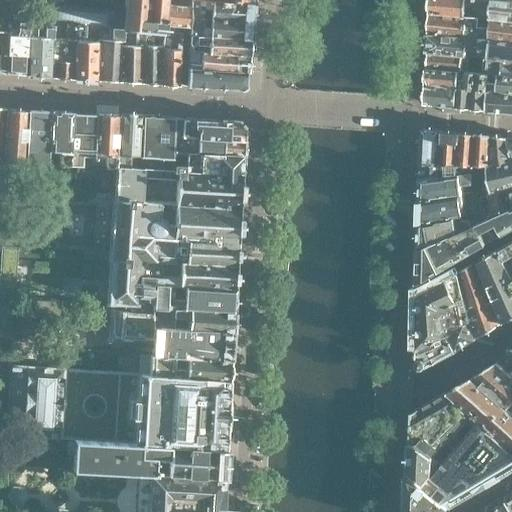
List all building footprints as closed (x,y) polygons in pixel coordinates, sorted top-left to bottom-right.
[(210,0),(251,3),(250,0),(125,0),(124,18),(109,17),(110,10),(46,6),(46,11),(39,11),(38,23),(53,24),(77,25),(99,27),(109,27),(109,28),(122,29),(145,31),(163,32),(164,25),(188,27),(189,16),(190,6),(165,5),(165,0),(210,0)] [(250,20),(251,9),(251,3),(210,0),(189,0),(190,6),(189,16),(201,17),(202,5),(203,7),(210,8),(211,5),(210,17),(250,20)] [(473,9),(473,0),(431,0),(431,12),(465,16),(466,8),(473,9)] [(511,20),(511,0),(473,0),(473,9),(472,17),(483,18),(484,10),(483,10),(483,7),(490,8),(489,18),(511,20)] [(463,36),(465,16),(431,12),(429,33),(463,36)] [(249,37),(249,26),(250,20),(210,17),(209,29),(208,27),(202,27),(201,29),(201,17),(189,16),(188,27),(188,35),(189,35),(210,36),(210,35),(249,37)] [(483,18),(472,17),(465,16),(463,36),(480,38),(511,40),(511,20),(489,18),(483,18)] [(25,74),(28,22),(28,21),(17,20),(16,34),(7,34),(5,73),(24,74),(25,74)] [(50,76),(53,24),(38,23),(28,22),(25,74),(50,76)] [(74,79),(77,25),(53,24),(50,76),(74,79)] [(96,81),(98,41),(99,27),(77,25),(74,79),(95,80),(96,81)] [(119,82),(121,46),(118,46),(119,42),(121,41),(121,38),(122,29),(109,28),(108,41),(98,41),(96,81),(118,82),(119,82)] [(142,83),(145,31),(122,29),(121,38),(134,39),(134,47),(121,46),(119,82),(142,83)] [(160,84),(163,32),(145,31),(142,83),(160,84)] [(178,85),(180,51),(167,50),(168,44),(180,45),(181,33),(163,32),(160,84),(178,85)] [(480,38),(463,36),(429,33),(428,52),(466,56),(467,49),(479,50),(480,38)] [(248,54),(248,43),(249,37),(210,35),(210,36),(189,35),(188,51),(201,51),(202,52),(203,44),(208,44),(209,52),(248,54)] [(511,40),(480,38),(479,50),(478,57),(492,58),(511,59),(511,40)] [(247,71),(247,60),(248,54),(209,52),(202,52),(201,51),(200,62),(197,61),(196,58),(187,58),(187,68),(247,71)] [(467,65),(468,56),(466,56),(428,52),(428,53),(428,67),(428,68),(459,71),(460,71),(461,62),(464,62),(464,65),(467,65)] [(511,76),(511,59),(492,58),(491,74),(511,76)] [(245,87),(247,71),(187,68),(186,85),(242,89),(245,87)] [(458,80),(459,71),(428,68),(427,84),(458,87),(463,87),(464,80),(458,80)] [(488,90),(489,74),(465,71),(464,80),(463,87),(458,87),(456,106),(486,109),(488,90)] [(511,76),(491,74),(489,74),(488,90),(511,92),(511,76)] [(456,106),(458,87),(427,84),(426,103),(456,106)] [(511,92),(488,90),(486,109),(511,110),(511,92)] [(1,162),(5,108),(0,108),(0,184),(22,186),(24,163),(1,162)] [(24,163),(27,110),(5,108),(1,162),(24,163)] [(47,158),(48,150),(50,111),(27,110),(24,163),(22,186),(22,195),(68,198),(69,166),(47,165),(47,158)] [(69,166),(72,112),(50,111),(48,150),(58,150),(57,158),(47,158),(47,165),(69,166)] [(94,113),(72,112),(69,166),(80,166),(81,152),(92,153),(94,113)] [(114,168),(118,115),(94,113),(92,153),(101,153),(101,163),(92,163),(91,167),(114,168)] [(238,208),(240,174),(241,156),(180,154),(179,167),(176,171),(170,170),(138,169),(141,116),(118,115),(114,168),(112,200),(238,208)] [(172,153),(174,118),(141,116),(138,169),(170,170),(172,153)] [(241,156),(242,145),(242,140),(181,137),(182,118),(174,118),(172,153),(180,154),(241,156)] [(242,140),(243,127),(238,122),(182,118),(181,137),(242,140)] [(437,163),(441,131),(424,129),(424,140),(419,140),(418,164),(423,165),(437,163)] [(457,165),(460,133),(441,131),(437,163),(443,163),(442,176),(456,174),(457,165)] [(488,164),(491,136),(460,133),(457,165),(464,165),(463,173),(472,172),(487,171),(488,164)] [(510,160),(507,138),(491,136),(488,164),(510,160)] [(511,208),(511,159),(510,160),(488,164),(487,171),(488,181),(485,182),(485,186),(482,191),(483,197),(490,197),(492,203),(472,211),(471,212),(473,225),(511,208)] [(442,176),(443,163),(437,163),(423,165),(422,178),(442,176)] [(462,192),(461,183),(471,182),(472,172),(463,173),(456,174),(442,176),(422,178),(421,200),(462,194),(462,192)] [(472,211),(471,191),(462,192),(462,194),(421,200),(420,221),(471,212),(472,211)] [(235,265),(237,230),(238,208),(112,200),(89,199),(89,205),(94,205),(95,208),(103,208),(105,206),(110,206),(107,253),(104,253),(102,250),(94,249),(91,252),(86,252),(86,259),(90,259),(157,262),(174,262),(235,265)] [(419,282),(511,228),(511,208),(473,225),(419,248),(418,282),(419,282)] [(419,248),(473,225),(471,212),(420,221),(419,248)] [(18,249),(20,224),(0,222),(0,247),(18,249)] [(511,239),(497,248),(504,261),(511,256),(511,239)] [(0,295),(15,297),(18,254),(18,249),(0,247),(0,258),(0,295)] [(501,322),(511,316),(511,264),(508,267),(504,261),(497,248),(477,260),(501,322)] [(234,288),(234,280),(235,265),(174,262),(172,276),(156,275),(157,262),(90,259),(90,262),(108,263),(106,300),(88,299),(88,305),(106,306),(106,303),(147,306),(147,302),(153,302),(154,284),(234,288)] [(501,322),(477,260),(456,271),(475,338),(501,322)] [(475,338),(456,271),(419,292),(418,292),(416,346),(447,331),(457,348),(475,338)] [(230,358),(232,318),(234,288),(154,284),(153,302),(147,302),(147,306),(106,303),(106,306),(105,316),(112,317),(111,337),(157,339),(156,355),(230,358)] [(0,400),(9,401),(11,366),(15,297),(0,295),(0,400)] [(422,368),(457,348),(447,331),(416,346),(416,361),(416,362),(416,363),(416,364),(416,365),(416,366),(418,367),(419,368),(420,368),(421,368),(422,368)] [(511,352),(496,363),(472,378),(511,413),(511,352)] [(229,381),(229,366),(230,358),(156,355),(144,354),(143,373),(142,376),(229,381)] [(225,448),(229,381),(142,376),(143,373),(11,366),(9,401),(7,434),(9,434),(24,435),(73,438),(225,448)] [(511,413),(472,378),(447,392),(473,414),(481,420),(494,432),(511,449),(511,413)] [(453,436),(473,414),(447,392),(412,412),(411,441),(418,441),(433,455),(452,435),(453,436)] [(450,505),(511,469),(511,449),(494,432),(481,420),(460,443),(453,436),(452,435),(433,455),(441,462),(444,465),(426,486),(450,505)] [(22,466),(24,435),(9,434),(7,465),(22,466)] [(223,478),(224,458),(225,448),(73,438),(72,469),(136,473),(223,478)] [(432,475),(433,462),(441,462),(433,455),(418,441),(411,441),(410,472),(424,484),(432,475)] [(438,511),(450,505),(426,486),(424,484),(410,472),(407,511),(438,511)] [(221,511),(223,478),(136,473),(133,511),(221,511)] [(511,511),(511,501),(499,509),(500,511),(511,511)]
